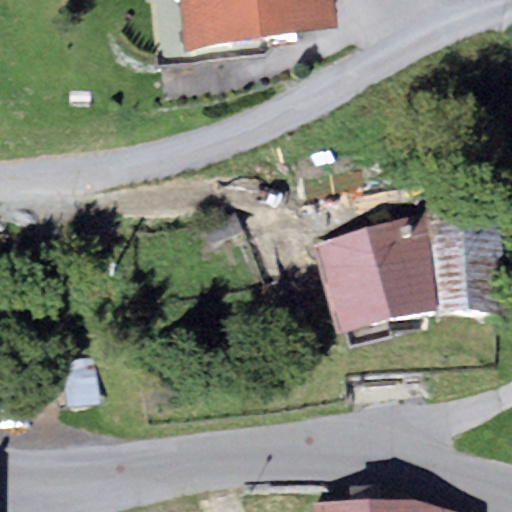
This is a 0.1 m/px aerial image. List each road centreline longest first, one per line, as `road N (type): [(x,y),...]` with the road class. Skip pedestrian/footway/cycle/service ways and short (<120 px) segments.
road 1 (unclassified): [(511,476),(365,440),(0,442)]
road 2 (residential): [(0,178),(76,177),(303,95),(480,15)]
road 3 (track): [(511,384),(365,440)]
